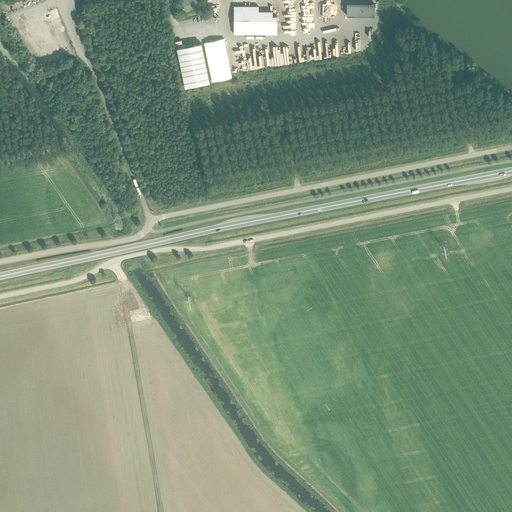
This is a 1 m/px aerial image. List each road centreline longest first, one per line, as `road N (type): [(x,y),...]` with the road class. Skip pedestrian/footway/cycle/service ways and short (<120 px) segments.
road 1 (unclassified): [(0,296),(159,250),(214,247),(511,189)]
road 2 (trunk): [(0,276),(511,170)]
road 3 (unclassified): [(149,220),(511,147)]
road 4 (unclassified): [(149,220),(87,57)]
road 5 (unclassified): [(0,261),(113,242),(136,235),(149,220)]
